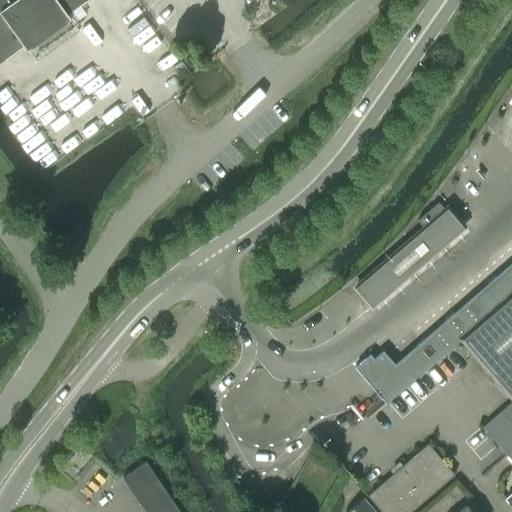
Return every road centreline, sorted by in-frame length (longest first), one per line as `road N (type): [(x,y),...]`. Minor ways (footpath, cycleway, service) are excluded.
road 1 (secondary): [(97,362),(150,302),(305,187),(445,0)]
road 2 (unknown): [(245,326),(205,408),(205,426),(222,465),(243,483),(270,485),(324,453),(404,383),(450,273)]
road 3 (unclassified): [(65,311),(130,227),(368,0)]
road 4 (secondary): [(0,511),(97,362)]
road 5 (secondary): [(97,362),(0,471)]
road 6 (unclassified): [(0,412),(65,311)]
